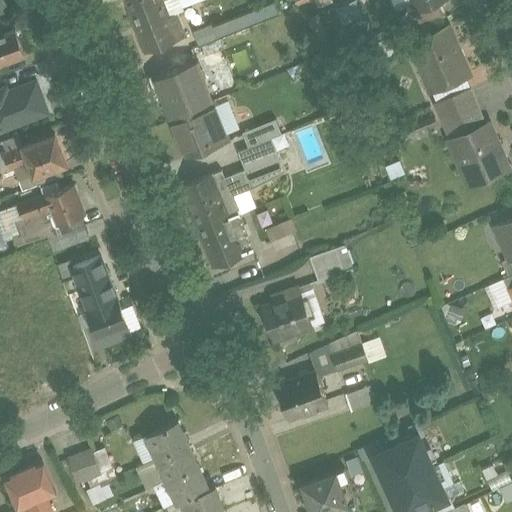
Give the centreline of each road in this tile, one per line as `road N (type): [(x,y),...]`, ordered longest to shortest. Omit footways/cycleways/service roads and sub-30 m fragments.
road 1 (residential): [(65,0),(151,203),(201,348)]
road 2 (residential): [(201,348),(0,439)]
road 3 (residential): [(201,348),(243,411),(277,511)]
